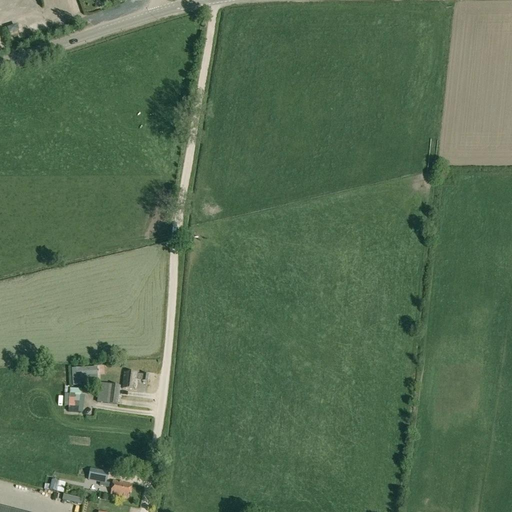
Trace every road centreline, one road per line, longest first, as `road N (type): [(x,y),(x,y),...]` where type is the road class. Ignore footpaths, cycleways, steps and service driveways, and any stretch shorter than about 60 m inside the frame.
road 1 (unclassified): [(144,511),(176,227),(214,0)]
road 2 (tertiary): [(0,65),(166,11)]
